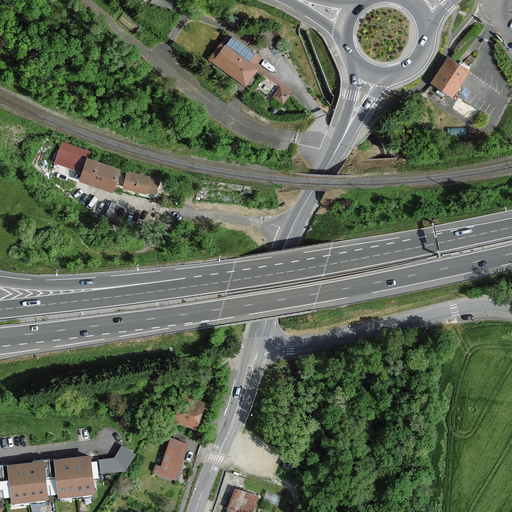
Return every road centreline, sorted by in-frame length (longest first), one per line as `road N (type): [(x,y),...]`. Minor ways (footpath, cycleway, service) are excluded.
road 1 (motorway): [(0,337),(221,309),(511,254)]
road 2 (motorway): [(511,226),(212,282)]
road 3 (tertiary): [(256,343),(308,345),(474,306),(511,306)]
road 4 (motorway): [(212,282),(0,308)]
road 5 (motorway): [(212,282),(0,281)]
road 6 (primary): [(195,511),(256,343)]
road 7 (unclassified): [(165,227),(182,215),(204,214),(292,229)]
